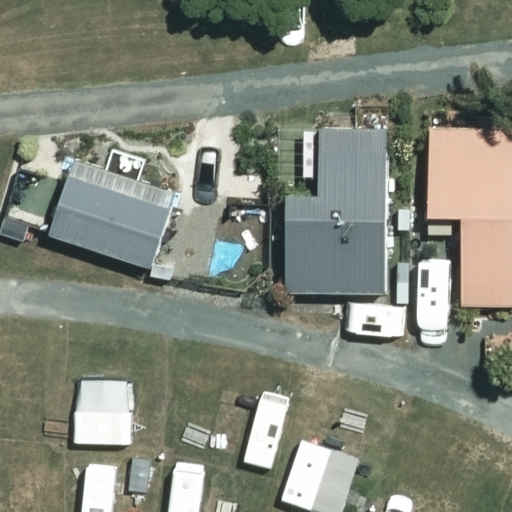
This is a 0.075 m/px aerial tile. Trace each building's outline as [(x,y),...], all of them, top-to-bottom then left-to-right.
[(398,131),(330,130),(329,199),(296,198),(294,291),(302,291),(393,293),(394,258),(395,211),(398,131)] [(471,223),(472,308),(511,307),(511,131),(436,132),(437,209),(437,224),(434,224),(434,237),(458,236),(458,223),(471,223)] [(57,239),(159,272),(183,199),(81,166),(57,239)] [(416,232),(416,211),(403,211),(403,231),(416,232)] [(403,265),(403,285),(416,285),(415,264),(403,265)] [(456,269),(425,268),(423,344),(454,345),(456,269)]
